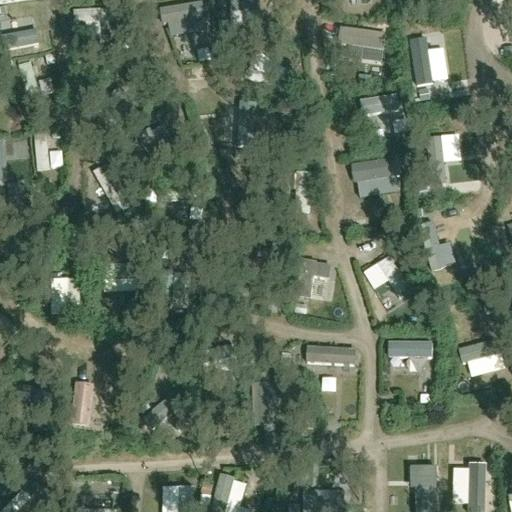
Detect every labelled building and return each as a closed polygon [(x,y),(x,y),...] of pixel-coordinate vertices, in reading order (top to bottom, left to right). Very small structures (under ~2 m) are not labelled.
[(179,23),(193,79),(218,73),(204,17),(179,23)] [(396,135),(404,135),(402,101),(395,101),(396,135)] [(65,177),(63,149),(49,150),(50,178),(65,177)] [(0,169),(1,187),(15,187),(14,155),(0,155),(0,169)] [(395,195),(390,178),(366,185),(370,202),(395,195)] [(117,182),(108,186),(115,202),(124,198),(117,182)] [(323,185),(310,185),(311,230),(325,229),(323,185)] [(307,186),(295,187),(296,203),(308,202),(307,186)] [(206,220),(206,206),(175,206),(175,220),(206,220)] [(403,271),(377,286),(387,305),(403,296),(415,318),(426,312),(403,271)] [(136,279),(116,279),(115,296),(136,297),(136,279)] [(321,311),(339,314),(343,292),(325,289),(321,311)] [(0,331),(0,356),(13,344),(0,331)] [(448,362),(406,361),(406,377),(447,378),(448,362)] [(481,366),(485,385),(506,380),(501,361),(481,366)] [(363,383),(364,367),(321,364),(320,380),(363,383)] [(104,438),(106,393),(83,392),(82,437),(104,438)] [(255,511),(261,498),(238,489),(228,511),(255,511)] [(175,500),(174,511),(191,511),(191,500),(175,500)]
